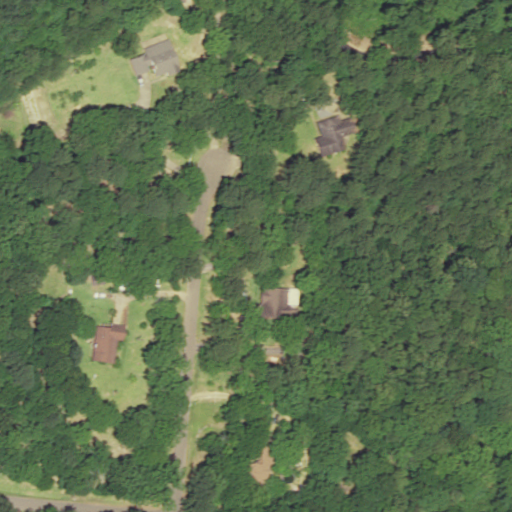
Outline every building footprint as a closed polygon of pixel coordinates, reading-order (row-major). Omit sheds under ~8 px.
[(124,53),(130,74),(149,69),(151,77),(175,71),(167,41),(124,53)] [(347,118),(337,120),(336,116),(315,121),(322,152),(339,148),(336,136),(351,133),(347,118)] [(286,287),(257,287),(257,317),(286,317),(286,287)] [(118,326),(92,322),(86,360),(112,364),(118,326)] [(261,463),(236,463),(236,482),(261,482),(261,463)]
